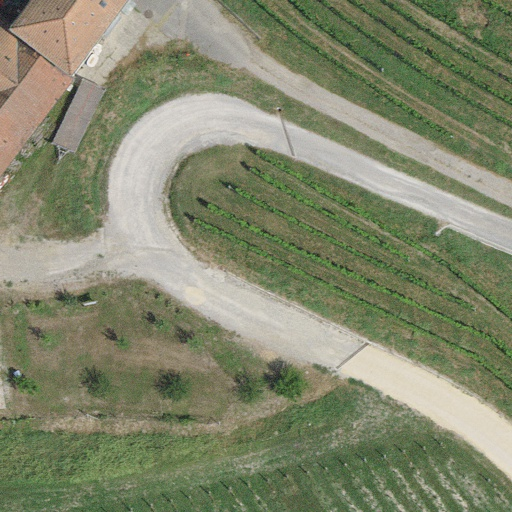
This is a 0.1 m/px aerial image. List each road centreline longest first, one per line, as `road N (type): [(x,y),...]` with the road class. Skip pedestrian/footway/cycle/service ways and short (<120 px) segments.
road 1 (track): [(511,247),(218,124),(173,127),(145,146),(127,166),(123,224),(148,277),(319,347),(511,462)]
road 2 (track): [(511,200),(261,73),(181,0)]
road 3 (track): [(319,347),(297,361),(109,353),(0,296)]
